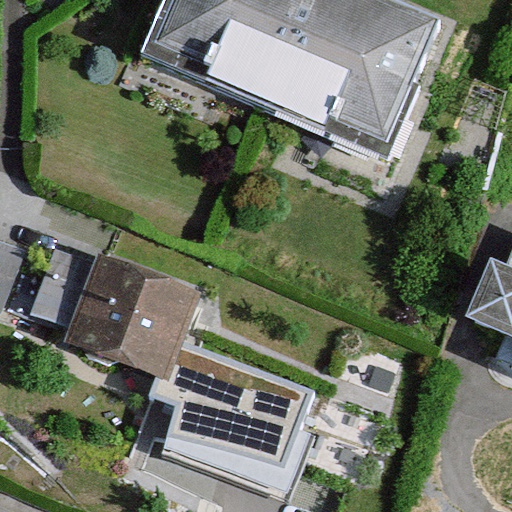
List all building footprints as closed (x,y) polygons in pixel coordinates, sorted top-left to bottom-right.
[(172,0),(163,0),(132,76),(382,178),(440,37),(349,0),(179,0),(179,2),(172,0)] [(0,308),(6,311),(25,245),(0,237),(0,308)] [(95,251),(64,338),(162,372),(171,375),(179,350),(201,288),(95,251)] [(511,290),(486,280),(462,339),(511,358),(511,383),(509,391),(511,391),(511,290)] [(312,395),(179,350),(171,375),(162,372),(153,397),(179,406),(161,458),(289,501),(311,439),(298,435),(312,395)]
